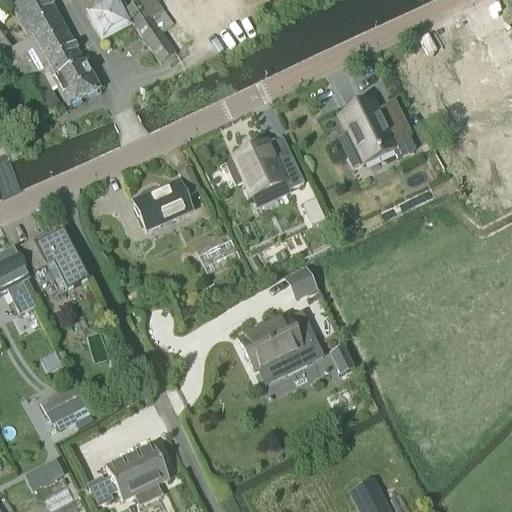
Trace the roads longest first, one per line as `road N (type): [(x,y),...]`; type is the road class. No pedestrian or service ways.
road 1 (tertiary): [(52,188),(462,0)]
road 2 (residential): [(52,188),(210,511)]
road 3 (unknown): [(117,106),(261,0)]
road 4 (track): [(44,395),(26,404),(56,461),(0,490)]
